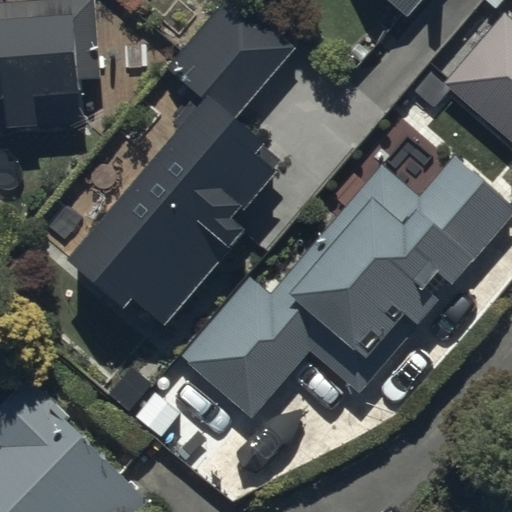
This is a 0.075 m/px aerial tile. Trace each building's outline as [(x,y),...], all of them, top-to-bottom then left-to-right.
[(0,0),(0,127),(86,122),(83,78),(99,77),(94,0),(0,0)] [(167,320),(243,228),(267,248),(373,123),(287,51),(292,45),(237,0),(224,0),(172,63),(201,87),(177,115),(185,122),(75,254),(125,296),(131,290),(167,320)] [(392,0),(408,14),(420,0),(392,0)] [(511,7),(502,0),(496,0),(431,85),(511,147),(511,7)] [(272,296),(246,276),(181,356),(251,412),(304,346),(361,392),(511,204),(449,154),(416,194),(379,164),(272,296)] [(137,511),(152,498),(32,372),(0,401),(0,444),(4,449),(0,452),(0,511),(137,511)]
